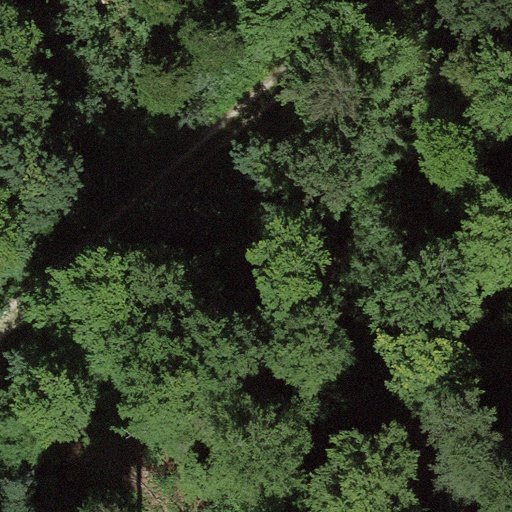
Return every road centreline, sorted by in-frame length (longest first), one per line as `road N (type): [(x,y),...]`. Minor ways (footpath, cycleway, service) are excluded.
road 1 (track): [(0,328),(121,234),(369,0)]
road 2 (track): [(0,244),(121,234)]
